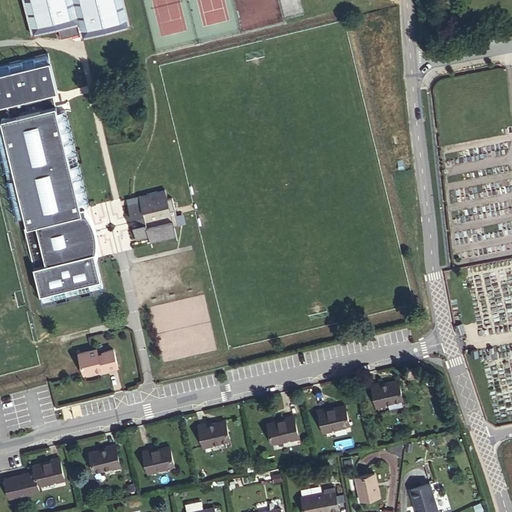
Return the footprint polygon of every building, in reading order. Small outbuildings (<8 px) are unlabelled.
[(23,0),(32,34),(58,28),(60,38),(81,33),(82,37),(129,26),(122,0),(23,0)] [(9,116),(56,105),(53,92),(57,91),(48,53),(0,64),(0,104),(6,103),(9,116)] [(58,111),(56,105),(9,116),(1,119),(3,125),(0,125),(0,149),(15,217),(23,215),(26,226),(23,227),(43,301),(103,286),(95,257),(97,257),(95,251),(97,246),(97,240),(97,238),(96,233),(95,228),(94,225),(93,222),(91,218),(89,215),(87,212),(86,211),(85,206),(89,205),(66,109),(58,111)] [(140,198),(141,202),(128,204),(131,218),(138,216),(140,224),(133,226),(136,239),(149,235),(150,239),(157,237),(158,239),(169,237),(168,235),(176,233),(174,226),(179,225),(172,197),(167,198),(165,191),(158,193),(157,191),(147,194),(147,196),(140,198)] [(454,326),(457,334),(465,331),(462,323),(454,326)] [(98,354),(97,348),(79,353),(84,373),(102,369),(102,371),(108,369),(108,368),(118,366),(114,348),(103,351),(103,352),(98,354)] [(383,401),(384,404),(403,399),(399,379),(380,384),(380,382),(371,384),(376,403),(383,401)] [(318,409),(323,428),(330,426),(331,429),(349,424),(346,405),(327,409),(326,407),(318,409)] [(291,436),(298,434),(294,415),(286,417),(286,418),(268,423),(272,442),(291,438),(291,436)] [(199,424),(203,444),(211,442),(211,444),(230,439),(226,420),(207,424),(207,423),(199,424)] [(94,471),(113,466),(112,464),(120,462),(116,444),(108,445),(108,447),(90,451),(94,471)] [(143,451),(147,470),(155,468),(156,470),(175,465),(170,446),(151,450),(151,449),(143,451)] [(56,478),(64,476),(60,457),(52,459),(52,460),(34,464),(35,470),(39,484),(57,480),(56,478)] [(40,490),(39,484),(35,470),(5,477),(9,497),(40,490)] [(380,496),(375,473),(356,477),(361,500),(380,496)] [(410,489),(417,511),(438,511),(430,483),(410,489)] [(335,490),(326,491),(329,509),(339,507),(335,490)] [(321,511),(329,509),(326,491),(302,496),(304,511),(321,511)] [(186,503),(187,511),(203,508),(201,500),(186,503)]
